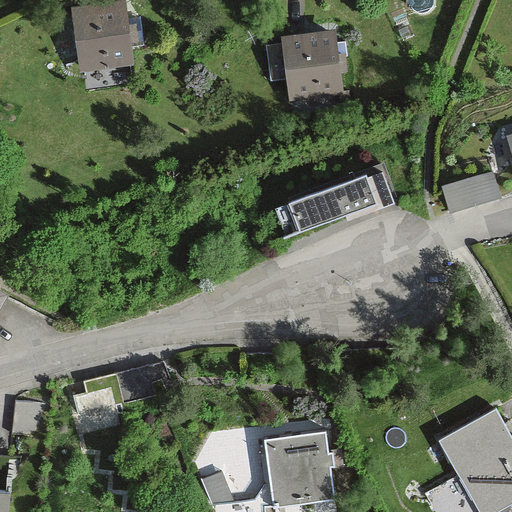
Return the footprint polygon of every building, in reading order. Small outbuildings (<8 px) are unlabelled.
[(134,60),(126,0),(75,0),(71,0),(80,67),(134,60)] [(336,22),(282,28),(290,96),(343,90),(336,22)] [(379,158),(270,195),(283,234),(392,197),(379,158)] [(493,168),(442,182),(451,210),(501,195),(493,168)] [(0,304),(10,285),(0,280),(0,304)] [(274,380),(274,351),(204,350),(203,379),(274,380)] [(168,376),(165,360),(86,377),(88,388),(76,391),(85,434),(123,425),(119,404),(159,395),(155,378),(168,376)] [(45,404),(15,401),(11,436),(41,440),(45,404)] [(511,434),(495,404),(441,435),(460,469),(483,511),(490,511),(511,500),(511,434)] [(325,425),(258,434),(265,482),(254,498),(236,501),(222,467),(200,476),(213,511),(264,511),(263,502),(288,500),(332,495),(325,425)] [(0,511),(6,511),(9,488),(0,487),(0,511)]
